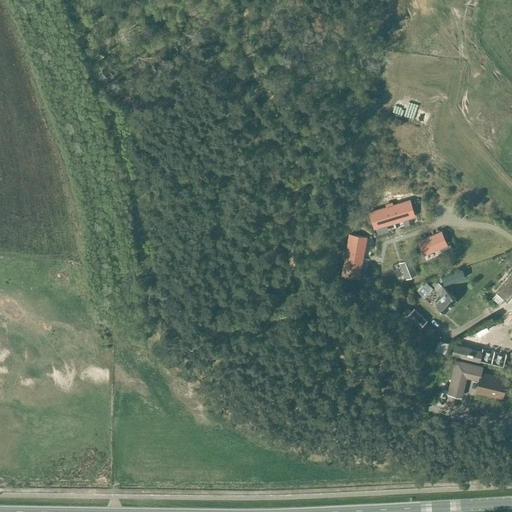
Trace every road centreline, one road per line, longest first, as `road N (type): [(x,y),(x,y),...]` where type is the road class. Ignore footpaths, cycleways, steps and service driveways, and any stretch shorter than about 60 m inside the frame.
road 1 (track): [(511,426),(374,392),(347,366),(295,285),(291,138),(247,0)]
road 2 (secondary): [(334,511),(511,502)]
